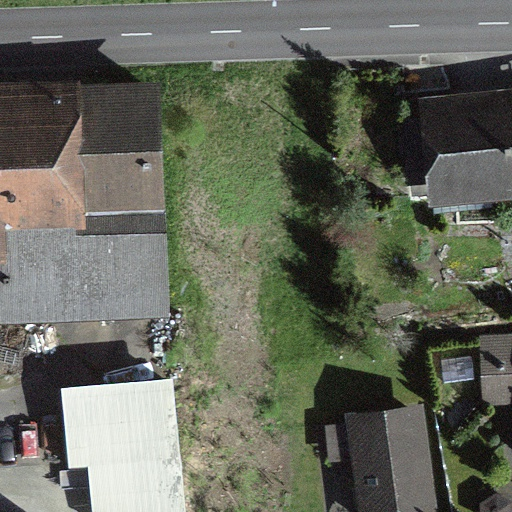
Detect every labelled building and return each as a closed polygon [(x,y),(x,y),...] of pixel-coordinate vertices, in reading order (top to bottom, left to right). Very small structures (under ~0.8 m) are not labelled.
[(161,308),(155,92),(0,96),(0,254),(11,254),(13,312),(161,308)] [(511,97),(415,105),(423,216),(511,209),(511,97)] [(511,336),(480,339),(486,419),(511,416),(511,336)] [(173,385),(66,394),(72,465),(90,463),(179,456),(173,385)] [(442,511),(426,408),(345,421),(360,511),(442,511)] [(183,511),(179,456),(90,463),(93,511),(183,511)]
